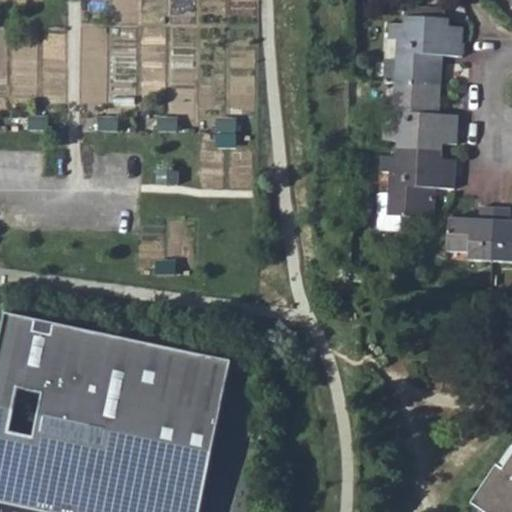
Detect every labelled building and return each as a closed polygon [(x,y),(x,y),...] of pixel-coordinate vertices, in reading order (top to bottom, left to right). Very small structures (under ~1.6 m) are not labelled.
[(394,42),(393,60),(393,84),(440,87),(441,59),(460,59),(461,41),(462,28),(448,27),(448,20),(401,19),(401,26),(387,26),(386,41),(394,42)] [(381,84),(393,84),(393,60),(382,59),(381,84)] [(440,87),(393,84),(391,127),(381,128),(381,143),(394,144),(394,150),(442,153),(442,146),(455,146),(457,116),(438,116),(440,87)] [(442,153),(394,150),(394,158),(379,158),(379,176),(387,176),(386,198),(386,217),(401,218),(433,220),(435,190),(453,190),(455,161),(441,161),(442,153)] [(386,198),(379,198),(378,233),(400,233),(401,218),(386,217),(386,198)] [(494,264),(496,209),(479,209),(478,221),(448,220),(447,254),(468,255),(468,262),(494,264)] [(510,210),(496,209),(494,264),(511,263),(511,222),(510,222),(510,210)] [(0,351),(0,505),(32,511),(203,511),(234,363),(8,316),(0,351)] [(499,469),(473,508),(479,511),(511,511),(511,463),(505,474),(499,469)]
